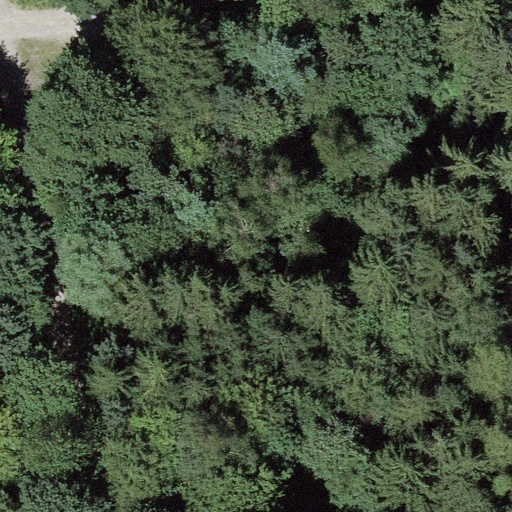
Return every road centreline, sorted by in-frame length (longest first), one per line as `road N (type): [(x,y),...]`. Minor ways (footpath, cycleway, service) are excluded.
road 1 (track): [(97,511),(0,91)]
road 2 (track): [(0,27),(237,0)]
